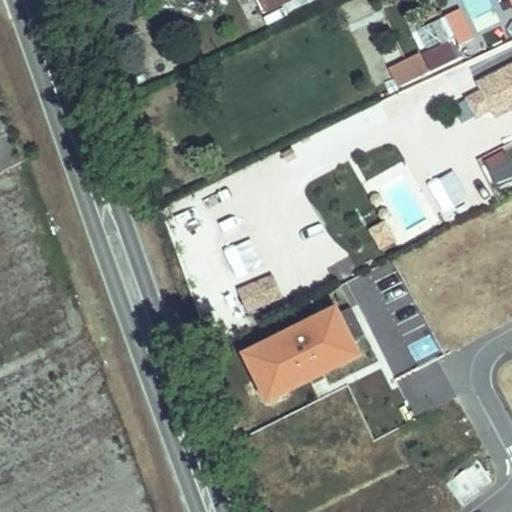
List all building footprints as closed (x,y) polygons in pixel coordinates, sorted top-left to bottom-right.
[(291,0),(262,0),(268,12),(291,0)] [(473,40),(459,10),(446,16),(460,46),(473,40)] [(395,84),(458,62),(451,42),(388,64),(395,84)] [(511,66),(477,84),(494,117),(511,108),(511,66)] [(491,110),(481,92),(467,99),(476,118),(491,110)] [(412,104),(407,93),(399,96),(405,108),(412,104)] [(481,159),(496,190),(511,182),(511,165),(504,148),(481,159)] [(234,288),(243,313),(282,299),(273,274),(234,288)] [(237,346),(262,401),(361,358),(337,302),(237,346)]
